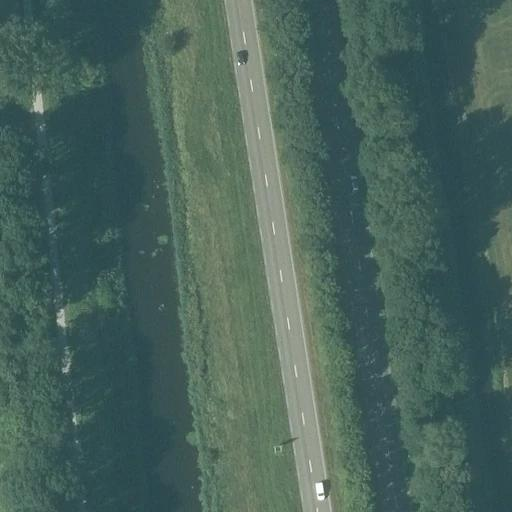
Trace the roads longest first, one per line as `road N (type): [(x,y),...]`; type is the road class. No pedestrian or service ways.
road 1 (primary): [(238,0),(317,511)]
road 2 (primary): [(398,511),(319,0)]
